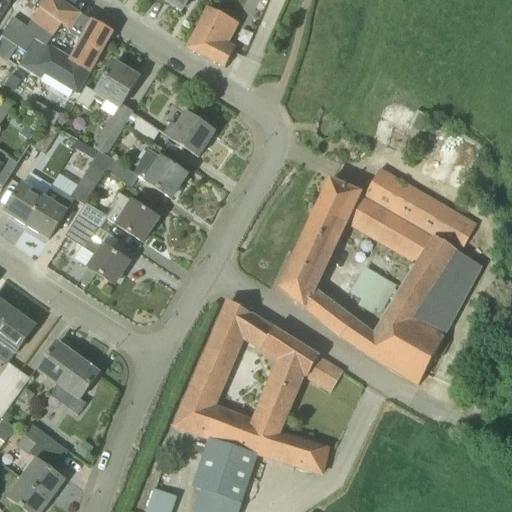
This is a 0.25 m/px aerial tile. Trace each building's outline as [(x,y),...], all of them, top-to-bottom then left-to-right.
[(81,17),(60,3),(54,0),(47,0),(28,30),(13,20),(0,39),(0,45),(22,60),(35,42),(46,49),(47,48),(62,27),(70,33),(81,17)] [(189,0),(160,0),(182,13),(189,0)] [(225,48),(236,25),(208,11),(188,51),(225,70),(234,53),(225,48)] [(112,35),(81,17),(70,33),(84,41),(72,62),(55,51),(54,52),(47,48),(46,49),(35,42),(22,60),(0,45),(0,57),(15,69),(18,65),(43,80),(46,75),(78,95),(107,43),(112,35)] [(117,110),(112,117),(126,126),(133,115),(133,114),(123,108),(139,80),(115,65),(96,95),(86,89),(76,104),(88,112),(94,103),(103,108),(106,104),(117,110)] [(14,93),(21,83),(11,76),(4,86),(14,93)] [(0,125),(14,106),(2,100),(0,102),(0,125)] [(48,109),(41,121),(54,128),(60,117),(48,109)] [(160,133),(133,116),(133,115),(126,126),(126,127),(153,144),(153,145),(160,133)] [(199,160),(215,135),(186,116),(177,129),(171,125),(163,136),(199,160)] [(112,118),(102,134),(92,149),(94,151),(100,154),(106,158),(116,143),(126,127),(126,126),(112,117),(112,118)] [(45,156),(59,133),(46,125),(32,148),(45,156)] [(29,143),(36,134),(26,127),(19,136),(29,143)] [(94,151),(92,149),(79,142),(75,149),(90,157),(94,151)] [(153,144),(148,152),(158,159),(163,151),(153,145),(153,144)] [(141,166),(134,176),(146,184),(171,201),(187,177),(165,163),(167,161),(162,158),(161,160),(158,159),(148,152),(139,165),(141,166)] [(106,158),(100,154),(71,199),(74,201),(84,207),(106,173),(113,162),(106,158)] [(0,188),(3,191),(18,167),(6,159),(0,169),(0,168),(0,188)] [(106,173),(127,187),(134,176),(113,162),(106,173)] [(477,227),(380,172),(364,199),(458,254),(460,256),(477,227)] [(340,340),(419,388),(447,335),(416,320),(458,254),(364,199),(330,183),(280,290),(340,340)] [(21,187),(4,214),(27,229),(44,201),(21,187)] [(49,242),(74,201),(71,199),(52,188),(44,201),(27,229),(49,242)] [(143,244),(158,221),(119,196),(110,209),(124,218),(117,228),(143,244)] [(108,220),(86,205),(78,218),(100,231),(108,220)] [(100,231),(78,218),(71,229),(65,238),(96,259),(89,271),(96,275),(115,287),(129,265),(93,242),(100,231)] [(90,285),(96,275),(89,271),(83,280),(90,285)] [(0,333),(14,314),(0,303),(0,333)] [(262,352),(264,349),(274,332),(229,304),(175,430),(211,440),(194,489),(242,506),(259,454),(322,476),(328,451),(280,434),(259,427),(217,414),(219,409),(213,407),(242,337),(244,337),(243,339),(262,352)] [(0,363),(7,368),(0,377),(0,382),(9,389),(20,373),(9,365),(16,355),(16,356),(35,330),(14,314),(0,333),(0,363)] [(259,427),(280,434),(303,376),(305,374),(321,383),(319,386),(331,394),(343,374),(320,360),(274,332),(264,349),(286,360),(259,427)] [(78,361),(57,346),(38,372),(59,386),(78,361)] [(99,376),(78,361),(59,386),(51,398),(78,418),(87,406),(80,402),(99,376)] [(9,389),(0,400),(0,419),(1,421),(30,381),(20,373),(9,389)] [(0,400),(9,389),(0,382),(0,400)] [(3,422),(0,426),(0,430),(10,437),(15,430),(3,422)] [(36,446),(43,451),(51,441),(31,426),(23,436),(36,446)] [(0,430),(0,441),(4,445),(10,437),(0,430)] [(29,456),(36,446),(23,436),(23,437),(24,438),(17,448),(29,457),(29,456)] [(85,461),(94,449),(84,441),(75,453),(85,461)] [(66,483),(53,473),(36,461),(21,481),(51,503),(66,483)] [(22,511),(44,511),(51,503),(21,481),(7,500),(22,511)] [(149,511),(175,511),(179,499),(156,491),(149,511)]
